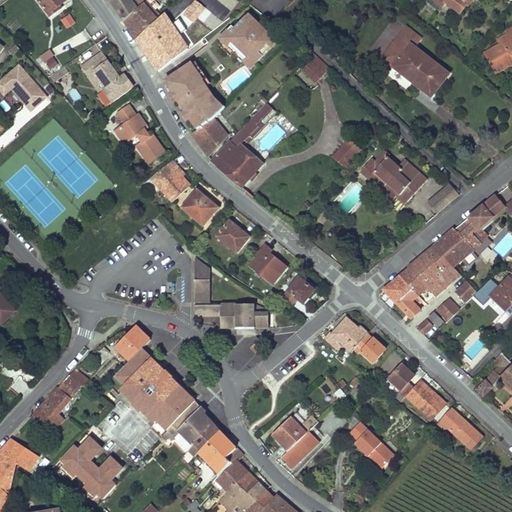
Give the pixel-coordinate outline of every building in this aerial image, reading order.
[(67,0),(37,0),(51,18),(71,4),(67,0)] [(145,1),(144,0),(136,0),(132,3),(129,0),(108,0),(114,7),(124,21),(143,3),(145,1)] [(473,0),(433,0),(443,7),(446,3),(460,14),(467,6),(468,7),(473,0)] [(143,3),(124,21),(130,31),(137,40),(158,21),(160,19),(158,18),(143,3)] [(71,14),(64,20),(69,27),(77,21),(71,14)] [(180,105),(189,117),(198,131),(214,119),(223,109),(229,104),(231,102),(220,85),(244,66),(248,70),(275,43),(268,35),(247,15),(233,30),(231,27),(237,22),(231,17),(201,39),(208,48),(176,69),(179,73),(165,83),(180,105)] [(158,21),(137,40),(146,55),(154,67),(180,43),(170,33),(164,38),(162,35),(165,31),(158,21)] [(383,59),(394,67),(414,83),(417,80),(434,93),(449,74),(416,49),(423,41),(407,28),(383,59)] [(511,38),(510,35),(508,36),(500,40),(503,45),(486,55),(496,73),(511,63),(511,38)] [(113,103),(134,89),(125,75),(120,79),(112,67),(103,54),(83,67),(90,77),(96,72),(107,88),(104,90),(113,103)] [(314,54),(309,59),(312,62),(325,74),(330,70),(314,54)] [(56,64),(53,59),(46,65),(49,69),(56,64)] [(309,59),(300,68),(304,71),(312,62),(309,59)] [(22,63),(0,81),(0,87),(7,95),(14,89),(33,111),(50,96),(31,74),(22,63)] [(67,66),(52,75),(56,81),(71,72),(67,66)] [(277,113),(267,103),(213,161),(212,162),(242,189),(263,164),(253,155),(250,158),(239,149),(250,136),(253,139),(277,113)] [(136,118),(129,108),(118,116),(126,126),(115,133),(125,146),(137,137),(143,145),(138,149),(149,165),(165,154),(154,137),(152,139),(146,131),(148,129),(144,123),(139,116),(136,118)] [(198,131),(192,135),(200,146),(209,157),(227,137),(214,119),(198,131)] [(351,138),(335,156),(346,166),(362,148),(351,138)] [(412,166),(405,160),(398,168),(387,159),(382,155),(363,176),(370,181),(381,191),(384,187),(387,183),(400,194),(397,197),(406,205),(414,195),(428,180),(412,166)] [(173,171),(177,167),(173,162),(151,179),(172,205),(190,188),(182,178),(177,172),(175,173),(173,171)] [(182,178),(185,176),(180,171),(177,167),(173,171),(175,173),(177,172),(182,178)] [(387,183),(384,187),(397,197),(400,194),(387,183)] [(429,203),(438,213),(459,195),(449,185),(429,203)] [(206,198),(198,191),(183,210),(204,227),(218,209),(211,203),(206,199),(206,198)] [(484,207),(493,219),(505,209),(495,198),(484,207)] [(452,234),(435,248),(454,268),(474,250),(481,244),(488,238),(482,231),(480,230),(493,219),(484,207),(470,219),(472,221),(466,227),(463,225),(461,227),(464,234),(461,237),(456,231),(452,234)] [(493,219),(480,230),(482,231),(507,211),(505,209),(493,219)] [(470,219),(463,225),(466,227),(472,221),(470,219)] [(241,230),(231,222),(217,238),(237,254),(251,238),(241,230)] [(481,244),(474,250),(478,255),(486,249),(481,244)] [(273,252),(267,246),(250,266),(273,285),(287,268),(279,262),(270,255),(273,252)] [(435,248),(427,255),(445,275),(454,268),(435,248)] [(427,255),(409,270),(428,289),(432,294),(435,290),(439,294),(444,290),(449,285),(452,282),(445,275),(427,255)] [(211,273),(196,261),(196,306),(211,306),(211,273)] [(350,267),(348,272),(354,275),(357,270),(350,267)] [(454,268),(445,275),(452,282),(460,275),(454,268)] [(409,270),(400,278),(413,291),(419,297),(428,289),(409,270)] [(400,278),(384,291),(398,305),(413,291),(400,278)] [(511,280),(509,278),(491,297),(502,308),(506,313),(510,309),(511,310),(511,280)] [(315,292),(300,279),(284,298),(294,306),(298,301),(304,306),(315,292)] [(468,283),(457,294),(466,305),(478,293),(468,283)] [(0,324),(2,326),(17,313),(0,293),(0,291),(2,290),(0,288),(0,324)] [(413,291),(398,305),(412,320),(422,311),(417,306),(423,301),(419,297),(413,291)] [(450,300),(438,311),(449,322),(460,310),(450,300)] [(221,317),(221,306),(211,306),(196,306),(196,317),(221,317)] [(268,328),(269,312),(255,306),(221,306),(221,317),(221,330),(237,329),(237,330),(255,330),(255,328),(268,328)] [(444,323),(435,313),(429,319),(438,329),(444,323)] [(330,332),(324,338),(335,348),(336,347),(339,350),(342,347),(339,343),(341,342),(351,353),(354,350),(368,335),(360,327),(358,329),(347,319),(333,334),(330,332)] [(427,321),(418,330),(424,336),(434,327),(427,321)] [(144,333),(137,327),(117,347),(131,362),(143,349),(152,341),(144,333)] [(373,339),(368,335),(354,350),(359,355),(360,353),(372,365),(382,355),(375,348),(379,345),(373,339)] [(379,345),(375,348),(382,355),(386,351),(379,345)] [(166,372),(143,349),(131,362),(127,366),(116,377),(126,386),(122,390),(136,403),(166,372)] [(501,369),(478,391),(485,398),(501,381),(511,392),(511,368),(508,372),(504,369),(502,368),(511,357),(506,351),(494,363),(501,369)] [(504,369),(511,361),(511,356),(511,357),(502,368),(504,369)] [(404,366),(390,380),(402,390),(396,396),(401,402),(407,396),(415,388),(409,382),(413,379),(408,373),(410,371),(404,366)] [(77,370),(70,377),(82,386),(84,388),(90,382),(77,370)] [(166,372),(136,403),(139,407),(143,410),(173,380),(170,376),(169,375),(166,372)] [(70,377),(33,418),(54,432),(65,420),(59,415),(82,386),(70,377)] [(359,383),(356,379),(346,389),(347,390),(344,392),(347,395),(355,387),(359,383)] [(196,403),(173,380),(143,410),(156,424),(159,422),(169,432),(182,418),(196,403)] [(421,381),(419,383),(433,396),(435,393),(421,381)] [(359,383),(355,387),(359,391),(364,386),(360,382),(359,383)] [(415,388),(407,396),(433,420),(447,404),(440,398),(435,393),(433,396),(419,383),(415,388)] [(96,387),(90,393),(94,396),(100,391),(96,387)] [(340,389),(335,393),(341,401),(346,396),(340,389)] [(169,432),(160,440),(164,444),(169,439),(172,442),(181,433),(193,446),(194,444),(214,424),(205,415),(207,413),(201,408),(196,403),(182,418),(169,432)] [(453,408),(439,424),(445,430),(448,427),(471,449),(483,437),(472,427),(453,408)] [(291,418),(273,436),(279,442),(289,452),(309,432),(319,423),(307,411),(300,418),(304,423),(300,427),(291,418)] [(373,455),(386,467),(396,457),(361,423),(351,434),(360,442),(357,445),(370,458),(373,455)] [(217,427),(214,424),(194,444),(202,451),(221,432),(217,427)] [(221,432),(202,451),(209,459),(228,440),(225,436),(221,432)] [(289,452),(281,460),(287,466),(291,470),(319,443),(309,432),(289,452)] [(74,446),(66,455),(73,460),(70,463),(82,473),(84,471),(94,480),(91,482),(97,488),(103,493),(105,491),(110,495),(117,487),(112,482),(123,470),(112,460),(101,472),(92,463),(103,451),(91,440),(80,452),(74,446)] [(228,440),(209,459),(223,472),(229,466),(221,458),(231,448),(233,446),(231,443),(228,440)] [(12,441),(0,455),(0,511),(5,511),(17,464),(30,472),(39,459),(12,441)] [(511,470),(511,466),(488,445),(480,454),(498,470),(508,476),(511,470)] [(231,448),(221,458),(229,466),(231,464),(227,460),(235,452),(231,448)] [(238,462),(244,457),(243,456),(237,450),(235,452),(227,460),(231,464),(233,466),(237,462),(238,462)] [(373,455),(370,458),(383,470),(386,467),(373,455)] [(217,481),(229,493),(238,484),(248,473),(246,472),(243,468),(238,462),(237,462),(233,466),(217,481)] [(76,468),(70,463),(67,467),(73,472),(76,468)] [(223,472),(216,480),(217,481),(233,466),(231,464),(229,466),(223,472)] [(73,472),(79,477),(82,473),(76,468),(73,472)] [(248,473),(238,484),(248,494),(258,484),(253,478),(248,473)] [(97,488),(91,482),(89,486),(95,491),(97,488)] [(238,484),(229,493),(221,501),(232,511),(247,511),(248,511),(266,492),(262,488),(258,484),(248,494),(238,484)] [(95,491),(100,496),(103,493),(97,488),(95,491)] [(247,511),(295,511),(278,496),(274,499),(270,495),(266,492),(248,511),(247,511)] [(193,503),(198,508),(202,504),(197,499),(193,503)] [(190,506),(196,511),(201,511),(202,511),(198,508),(193,503),(190,506)]
